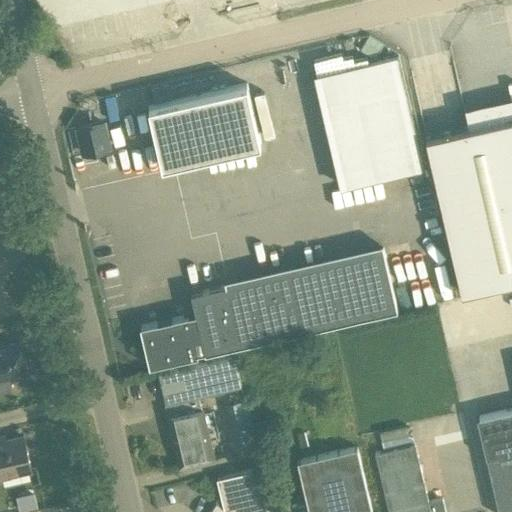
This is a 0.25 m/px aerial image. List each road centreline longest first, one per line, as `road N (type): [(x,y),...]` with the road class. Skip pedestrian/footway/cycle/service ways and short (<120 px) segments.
road 1 (unclassified): [(127,511),(35,98)]
road 2 (unclassified): [(35,98),(433,0)]
